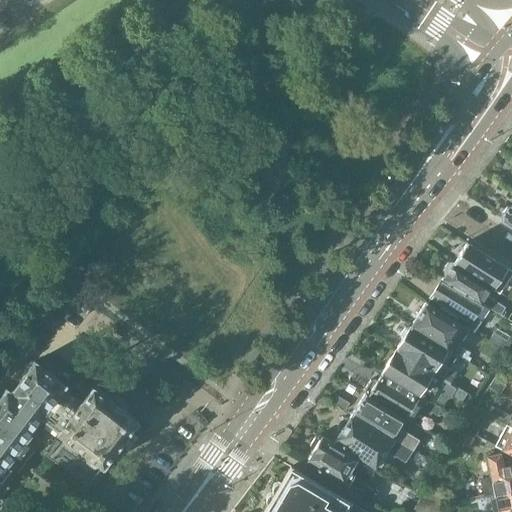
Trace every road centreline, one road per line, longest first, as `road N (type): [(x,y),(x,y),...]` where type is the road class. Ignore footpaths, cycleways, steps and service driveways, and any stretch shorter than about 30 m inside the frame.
road 1 (secondary): [(181,511),(416,192)]
road 2 (residential): [(209,0),(0,131)]
road 3 (secondary): [(416,192),(509,60)]
